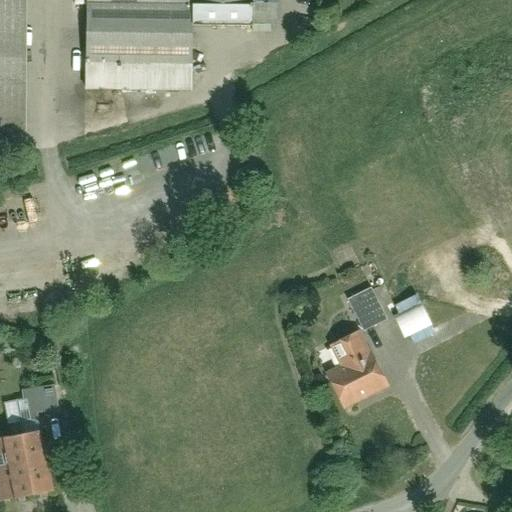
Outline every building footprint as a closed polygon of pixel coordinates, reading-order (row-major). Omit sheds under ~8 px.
[(0,0),(0,118),(18,119),(19,0),(0,0)] [(83,0),(83,91),(190,92),(190,38),(275,38),(275,0),(83,0)] [(331,285),(351,319),(375,308),(358,273),(331,285)] [(379,380),(351,319),(306,336),(336,401),(379,380)] [(11,413),(0,415),(0,492),(43,483),(25,402),(50,396),(44,369),(3,378),(11,413)]
